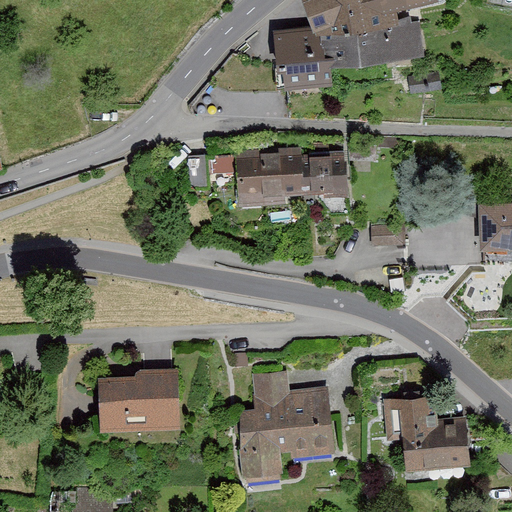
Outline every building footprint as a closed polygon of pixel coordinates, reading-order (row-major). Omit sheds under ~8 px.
[(443,0),(307,0),(318,30),(333,81),(430,63),(421,12),(445,5),(443,0)] [(333,81),(318,30),(275,37),(286,86),(333,81)] [(344,158),(309,160),(310,190),(326,189),(327,195),(346,193),(344,158)] [(309,160),(240,165),(243,203),(287,200),(286,192),(310,190),(309,160)] [(511,203),(478,204),(481,252),(511,251),(511,203)] [(404,244),(404,225),(371,226),(372,244),(404,244)] [(236,404),(244,470),(283,465),(282,455),(335,449),(327,384),(290,389),(288,368),(251,372),(255,402),(236,404)] [(99,380),(101,427),(179,424),(177,370),(139,371),(140,378),(99,380)] [(434,398),(384,402),(389,447),(407,446),(409,476),(475,470),(471,419),(436,422),(434,398)] [(73,488),(73,511),(112,511),(112,488),(73,488)]
